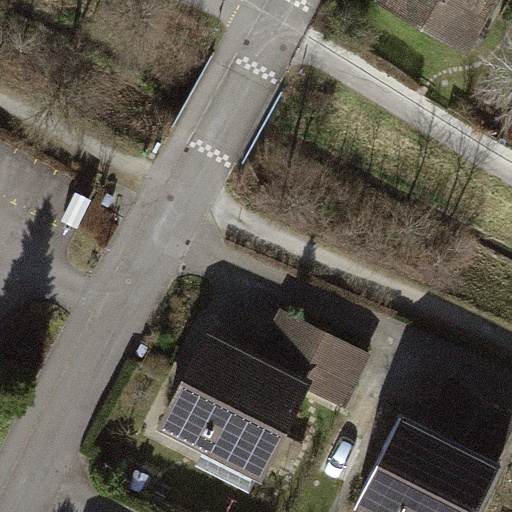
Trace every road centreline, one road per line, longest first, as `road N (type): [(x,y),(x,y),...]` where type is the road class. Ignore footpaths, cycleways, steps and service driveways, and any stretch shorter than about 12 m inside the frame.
road 1 (residential): [(24,511),(147,270),(300,0)]
road 2 (track): [(511,344),(187,199)]
